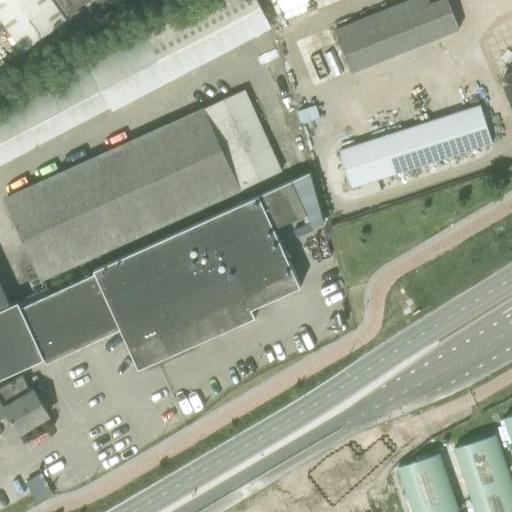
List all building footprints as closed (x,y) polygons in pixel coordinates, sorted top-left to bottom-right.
[(248,0),(182,0),(0,94),(0,160),(261,26),(248,0)] [(67,21),(51,0),(0,0),(0,22),(22,53),(67,21)] [(75,31),(118,0),(51,0),(67,21),(75,31)] [(271,0),(277,21),(311,12),(307,0),(271,0)] [(445,0),(440,0),(429,5),(427,0),(410,0),(332,31),(349,74),(458,31),(445,0)] [(511,112),(511,74),(498,80),(511,112)] [(42,280),(282,172),(245,91),(6,199),(42,280)] [(350,189),(491,144),(480,106),(338,151),(350,189)] [(300,288),(275,230),(260,195),(93,271),(95,274),(21,308),(18,302),(10,306),(0,310),(0,379),(44,359),(46,364),(120,330),(138,370),(255,318),(251,309),(300,288)] [(0,310),(10,306),(0,283),(0,310)] [(33,392),(32,393),(21,376),(0,388),(0,402),(19,433),(48,416),(33,392)] [(511,416),(502,419),(511,448),(511,416)] [(511,511),(511,483),(496,435),(453,450),(473,511),(511,511)] [(458,511),(439,454),(396,468),(411,511),(458,511)]
